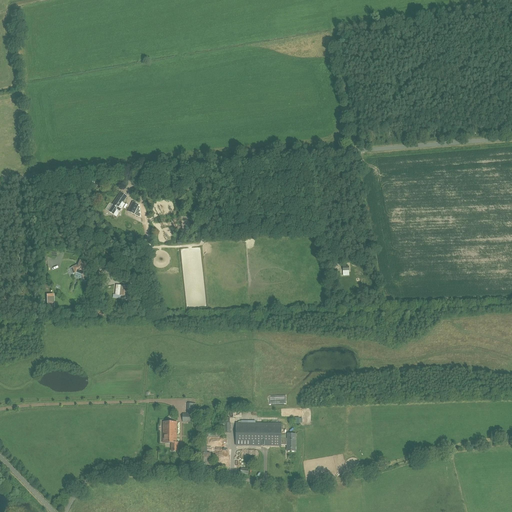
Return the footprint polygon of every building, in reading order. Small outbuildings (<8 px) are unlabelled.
[(124,206),(122,205),(123,203),(122,203),(127,196),(121,192),(113,205),(109,212),(116,217),(124,206)] [(133,202),(128,212),(141,218),(140,205),(133,202)] [(86,268),(88,262),(81,259),(80,261),(79,264),(70,268),(73,274),(76,273),(81,275),(85,282),(91,279),(86,268)] [(120,299),(120,296),(129,297),(130,291),(126,291),(127,286),(116,285),(115,295),(113,295),(113,298),(120,299)] [(183,413),(182,423),(195,423),(195,414),(192,414),(192,403),(187,403),(187,414),(183,413)] [(163,434),(177,434),(177,422),(163,422),(163,434)] [(287,439),(286,439),(281,439),(281,424),(236,423),(236,446),(281,446),(281,444),(287,444),(287,451),(295,452),(295,434),(287,434),(287,439)] [(177,434),(163,434),(163,443),(171,443),(171,451),(178,451),(178,443),(176,443),(177,434)] [(201,446),(201,453),(201,466),(212,466),(212,455),(211,455),(211,453),(207,453),(207,446),(201,446)]
